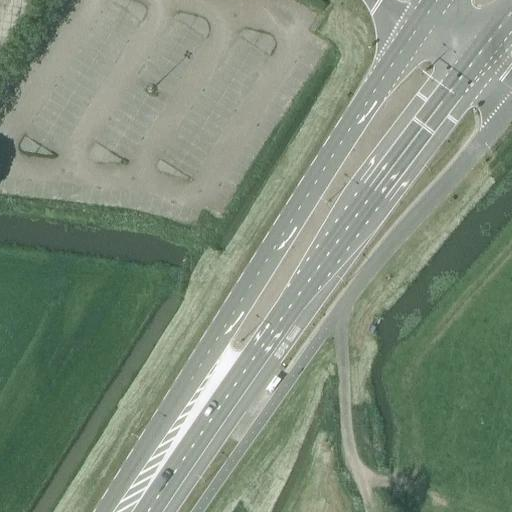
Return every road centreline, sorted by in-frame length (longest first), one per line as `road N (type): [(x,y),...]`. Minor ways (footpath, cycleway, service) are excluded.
road 1 (primary): [(428,12),(104,511)]
road 2 (primary): [(150,511),(310,277),(480,52)]
road 3 (unclassified): [(511,107),(338,314)]
road 4 (track): [(338,314),(350,460),(368,479),(389,483)]
